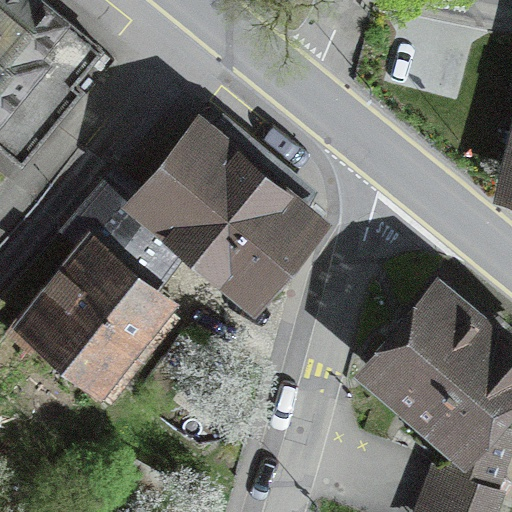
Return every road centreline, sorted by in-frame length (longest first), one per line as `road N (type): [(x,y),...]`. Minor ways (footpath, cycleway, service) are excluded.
road 1 (residential): [(389,158),(282,511)]
road 2 (primary): [(389,158),(511,261)]
road 3 (primary): [(197,0),(308,91)]
